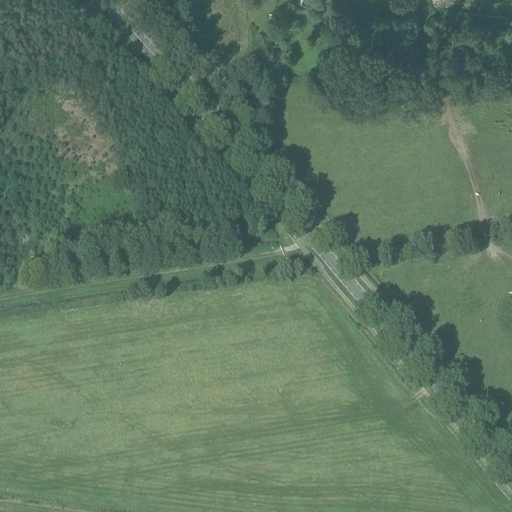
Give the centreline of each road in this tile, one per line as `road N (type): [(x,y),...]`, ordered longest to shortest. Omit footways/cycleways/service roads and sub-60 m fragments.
road 1 (secondary): [(511,457),(97,0)]
road 2 (track): [(0,298),(307,245)]
